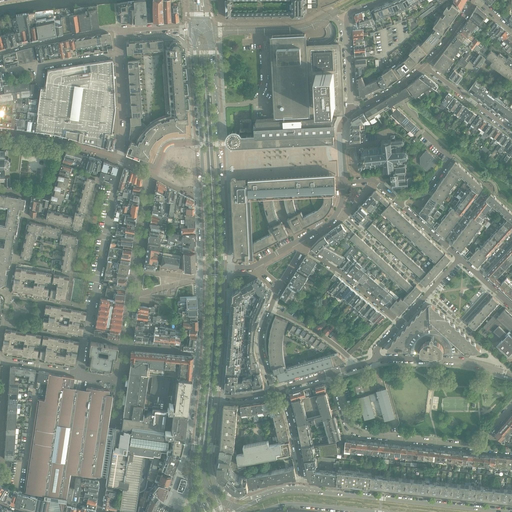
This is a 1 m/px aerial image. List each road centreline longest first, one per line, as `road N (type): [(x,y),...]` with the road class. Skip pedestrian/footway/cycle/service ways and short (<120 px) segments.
road 1 (secondary): [(206,267),(192,470),(205,511)]
road 2 (secondary): [(196,29),(206,267)]
road 3 (secondary): [(222,267),(208,30)]
road 4 (secondary): [(503,511),(300,490)]
road 5 (residential): [(332,373),(347,425),(358,433),(484,448)]
road 6 (residential): [(376,360),(454,359),(511,374)]
road 7 (residential): [(0,134),(63,142),(48,192),(28,193)]
road 8 (residential): [(350,111),(345,19),(382,0)]
road 9 (secondary): [(216,396),(222,267)]
road 10 (unclassified): [(16,485),(19,464),(26,464),(37,366)]
road 11 (residential): [(302,248),(400,322)]
road 12 (residential): [(0,67),(120,51)]
